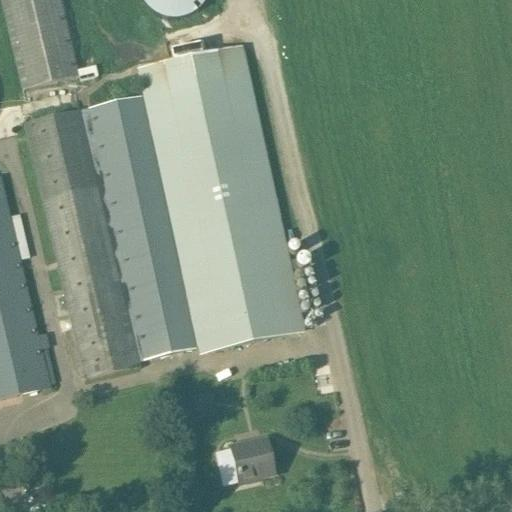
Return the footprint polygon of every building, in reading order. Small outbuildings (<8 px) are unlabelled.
[(79,79),(60,0),(0,0),(22,92),(79,79)] [(138,0),(140,2),(141,5),(143,9),(145,12),(148,14),(151,17),(154,19),(158,21),(161,22),(165,23),(169,24),(173,24),(176,24),(180,23),(184,22),(188,21),(191,19),(194,17),(197,14),(200,12),(202,9),(204,5),(206,2),(206,0),(138,0)] [(144,229),(172,356),(199,350),(200,355),(305,333),(244,51),(140,73),(145,97),(117,103),(144,229)] [(139,364),(172,356),(144,229),(117,103),(24,124),(84,382),(140,369),(139,364)] [(0,178),(0,402),(51,390),(50,386),(55,385),(47,350),(49,350),(46,336),(38,338),(20,262),(30,260),(19,216),(10,218),(0,178)] [(216,415),(212,395),(187,401),(191,421),(216,415)] [(274,477),(266,442),(231,450),(240,487),(266,482),(265,479),(274,477)]
